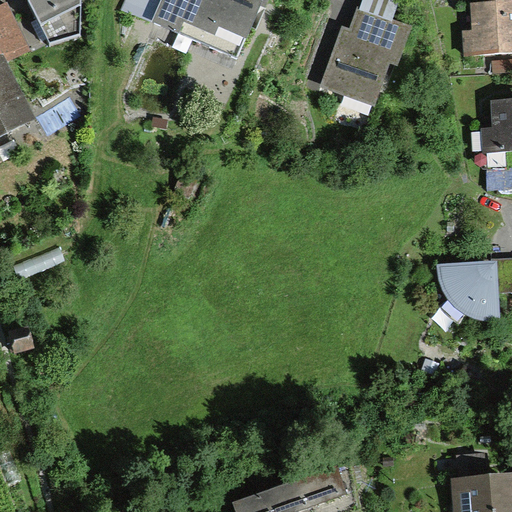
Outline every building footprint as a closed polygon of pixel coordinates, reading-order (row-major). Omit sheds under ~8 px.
[(81,3),(79,0),(25,0),(49,46),(79,37),(81,3)] [(126,0),(121,14),(238,63),(262,4),(252,0),(126,0)] [(511,50),(511,0),(510,0),(472,2),(473,32),(465,32),(466,52),(511,50)] [(0,132),(31,117),(3,62),(27,49),(3,2),(0,3),(0,132)] [(339,32),(319,90),(372,109),(386,69),(394,72),(408,32),(353,13),(346,34),(339,32)] [(511,59),(493,60),(493,74),(511,72),(511,59)] [(511,98),(491,100),(493,126),(479,127),(481,156),(511,153),(511,98)] [(511,169),(491,170),(492,191),(511,189),(511,169)] [(511,291),(511,258),(437,263),(438,295),(446,304),(456,314),(468,323),(481,327),(497,326),(496,292),(511,291)] [(481,456),(456,458),(457,474),(482,472),(481,456)] [(354,511),(347,471),(233,511),(354,511)] [(511,511),(511,479),(451,484),(453,511),(511,511)]
